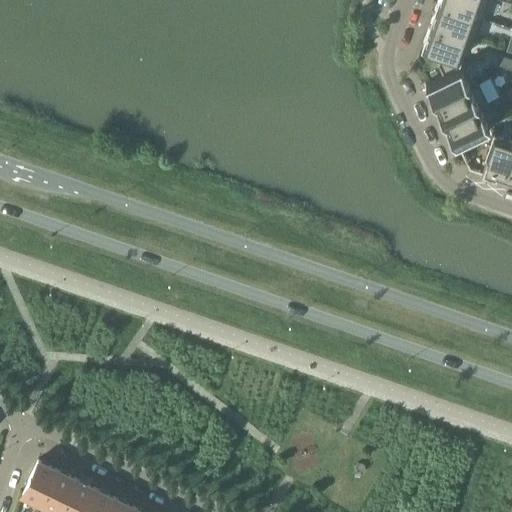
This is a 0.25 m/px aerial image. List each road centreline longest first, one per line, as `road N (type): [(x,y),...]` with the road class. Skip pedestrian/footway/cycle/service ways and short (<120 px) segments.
road 1 (secondary): [(511,338),(0,158)]
road 2 (secondary): [(0,209),(511,383)]
road 3 (residential): [(414,0),(395,54),(396,80),(433,168),(511,205)]
road 4 (residential): [(205,511),(26,419)]
